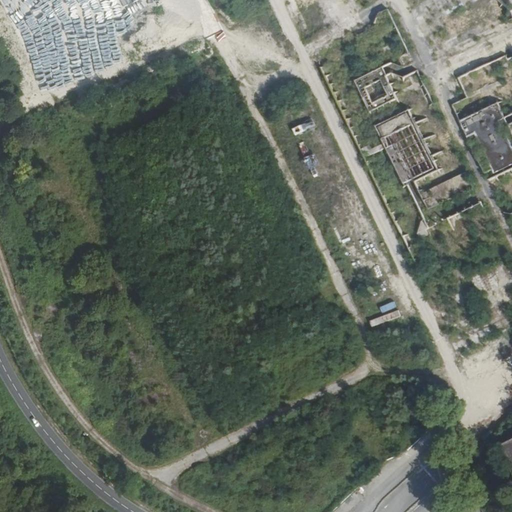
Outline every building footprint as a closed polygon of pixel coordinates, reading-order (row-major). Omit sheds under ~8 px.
[(361,23),(363,22),(351,0),(318,0),(319,0),(339,41),(364,29),(361,23)] [(465,0),(433,0),(438,10),(442,8),(447,17),(467,7),(464,1),(465,0)] [(436,33),(426,12),(416,17),(425,38),(436,33)] [(371,112),(398,99),(386,74),(383,67),(356,81),(371,112)] [(501,121),(506,118),(505,116),(499,103),(461,121),(468,137),(476,133),(495,173),(511,165),(511,144),(503,126),(501,121)] [(414,179),(436,168),(409,114),(382,128),(391,147),(389,148),(406,183),(409,182),(414,179)] [(509,125),(510,124),(507,118),(506,118),(501,121),(503,126),(509,126),(509,125)] [(299,136),(317,127),(313,120),(295,129),(299,136)] [(486,173),(494,170),(476,133),(468,137),(486,173)] [(299,144),(305,155),(310,152),(305,142),(299,144)] [(368,159),(388,149),(386,144),(370,152),(368,147),(360,151),(362,155),(365,153),(368,159)] [(316,158),(308,161),(311,169),(319,166),(316,158)] [(474,187),(467,173),(422,194),(429,208),(474,187)] [(429,230),(433,228),(430,226),(424,221),(422,234),(425,239),(431,235),(429,230)] [(354,266),(357,273),(375,268),(373,260),(354,266)] [(449,330),(478,316),(453,265),(424,279),(449,330)] [(384,313),(398,309),(396,303),(382,307),(384,313)] [(387,316),(372,321),(374,327),(389,322),(387,316)] [(511,440),(501,446),(511,467),(511,440)]
